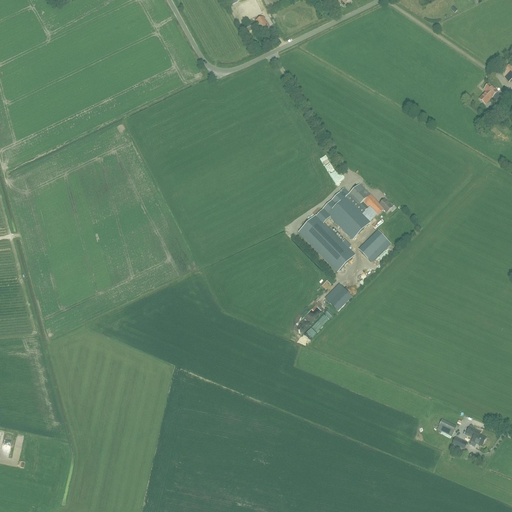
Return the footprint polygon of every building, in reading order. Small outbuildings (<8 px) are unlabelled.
[(262,35),(270,32),(269,29),(269,28),(267,24),(266,24),(263,18),(256,22),(262,35)] [(242,34),(256,27),(254,22),(239,29),(242,34)] [(511,63),(501,73),(509,83),(511,80),(511,63)] [(492,98),(493,98),(498,92),(489,85),(484,90),(486,92),(480,100),(485,105),(492,98)] [(384,209),(379,204),(360,184),(349,195),(344,189),(340,193),(323,210),(316,217),(299,233),(338,273),(354,257),(323,224),(330,217),(349,237),(366,220),(362,215),(369,209),(377,217),(383,210),(384,209)] [(387,213),(392,208),(389,204),(390,204),(387,201),(386,202),(384,200),(379,204),(384,209),(383,210),(387,213)] [(375,235),(360,250),(369,260),(385,244),(375,235)] [(452,437),(455,430),(457,427),(442,420),(438,430),(452,437)] [(478,432),(469,427),(466,435),(473,439),(472,442),(482,447),(486,439),(477,435),(478,432)] [(464,451),(467,444),(456,438),(452,446),(464,451)]
